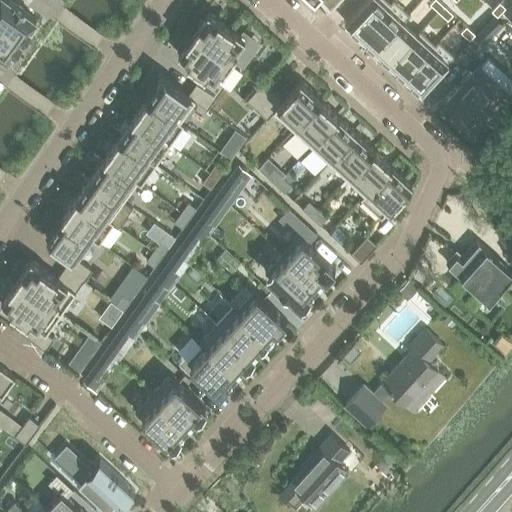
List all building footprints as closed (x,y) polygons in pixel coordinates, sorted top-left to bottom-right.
[(0,0),(0,22),(22,39),(24,36),(27,38),(38,23),(34,21),(36,18),(11,0),(0,0)] [(389,0),(362,0),(344,20),(347,22),(361,35),(392,0),(390,0),(390,1),(389,0)] [(396,0),(392,0),(361,35),(363,37),(376,48),(409,12),(396,0)] [(439,0),(431,0),(430,2),(439,10),(444,4),(439,0)] [(499,0),(491,9),(494,12),(497,14),(505,6),(499,0)] [(444,4),(439,10),(447,18),(453,12),(444,4)] [(245,38),(208,11),(193,32),(230,59),(245,38)] [(409,12),(376,48),(376,49),(378,51),(391,62),(421,29),(420,28),(417,32),(404,20),(410,13),(409,12)] [(0,53),(7,59),(22,39),(0,22),(0,53)] [(466,24),(460,30),(469,38),(475,32),(466,24)] [(421,29),(391,62),(391,63),(393,65),(393,64),(406,76),(439,39),(438,39),(435,42),(421,29)] [(215,79),(230,59),(193,32),(178,53),(204,72),(196,83),(215,97),(223,85),(215,79)] [(439,39),(406,76),(406,77),(408,78),(419,88),(419,89),(421,91),(455,54),(439,39)] [(479,133),(511,95),(511,94),(479,65),(445,103),(479,133)] [(215,97),(196,83),(188,93),(163,75),(147,96),(146,97),(180,120),(195,99),(208,107),(215,97)] [(294,128),(321,98),(320,97),(319,97),(301,80),(282,99),(273,90),(256,108),(267,118),(274,110),(294,128)] [(256,108),(273,90),(263,81),(249,96),(246,99),(254,106),(256,108)] [(180,120),(146,97),(133,116),(170,143),(184,123),(180,120)] [(311,145),(339,114),(321,98),(294,128),(311,145)] [(329,161),(357,131),(339,114),(311,145),(329,161)] [(170,143),(133,116),(119,135),(131,144),(156,162),(170,143)] [(347,177),(374,147),(357,131),(329,161),(347,177)] [(156,162),(131,144),(119,135),(105,155),(137,178),(136,180),(141,183),(156,162)] [(364,193),(392,163),(374,147),(347,177),(364,193)] [(137,178),(105,155),(91,174),(123,197),(136,180),(137,178)] [(217,161),(210,171),(218,177),(226,167),(217,161)] [(239,161),(223,183),(231,189),(246,168),(239,161)] [(381,216),(412,182),(393,165),(393,164),(392,163),(364,193),(366,195),(363,198),(373,208),(381,216)] [(274,168),(267,175),(276,184),(283,176),(274,168)] [(210,171),(203,181),(211,187),(218,177),(210,171)] [(91,174),(77,194),(109,217),(109,216),(113,219),(112,220),(119,225),(133,206),(122,198),(123,197),(91,174)] [(283,176),(276,184),(284,192),(291,184),(283,176)] [(113,219),(109,216),(109,217),(77,194),(62,214),(88,233),(90,234),(98,240),(112,220),(113,219)] [(188,200),(181,210),(190,216),(197,206),(191,202),(188,200)] [(211,200),(196,220),(203,227),(218,207),(211,200)] [(309,200),(302,208),(311,216),(318,208),(309,200)] [(318,208),(311,216),(320,224),(327,216),(318,208)] [(181,210),(174,220),(182,226),(190,216),(181,210)] [(74,255),(90,234),(88,233),(62,214),(61,216),(46,237),(70,254),(72,255),(64,266),(81,278),(82,279),(91,267),(74,255)] [(196,220),(181,242),(188,249),(203,227),(196,220)] [(299,233),(283,251),(318,284),(326,275),(326,276),(335,266),(326,257),(326,258),(299,233)] [(367,234),(351,252),(361,261),(377,244),(367,234)] [(160,239),(152,249),(161,255),(168,245),(160,239)] [(511,270),(483,245),(476,239),(468,249),(469,251),(464,257),(456,250),(446,261),(489,299),(502,285),(508,284),(511,279),(511,270)] [(152,249),(145,259),(154,265),(161,255),(152,249)] [(283,251),(265,270),(301,303),(318,284),(283,251)] [(81,278),(64,266),(57,277),(31,258),(16,280),(58,310),(81,278)] [(169,259),(161,270),(168,276),(176,266),(169,259)] [(457,277),(444,265),(437,273),(450,285),(457,277)] [(161,270),(153,281),(160,287),(168,276),(161,270)] [(408,300),(419,287),(409,279),(398,291),(408,300)] [(43,330),(58,310),(16,280),(1,301),(26,319),(19,330),(45,349),(53,338),(43,330)] [(237,306),(237,307),(269,337),(270,336),(277,328),(278,328),(286,319),(253,289),(237,306)] [(122,308),(129,298),(121,292),(114,302),(122,308)] [(141,298),(126,319),(133,326),(148,305),(141,298)] [(233,303),(217,321),(253,355),(254,354),(253,354),(261,346),(264,349),(273,339),(270,336),(269,337),(237,307),(237,306),(233,303)] [(118,347),(133,326),(126,319),(111,340),(118,347)] [(217,321),(200,340),(203,343),(204,342),(237,372),(245,363),(245,364),(253,355),(217,321)] [(439,370),(428,359),(442,343),(425,327),(409,344),(413,347),(383,380),(408,403),(409,402),(407,400),(424,383),(426,385),(439,370)] [(89,332),(66,364),(78,372),(100,340),(89,332)] [(203,343),(187,361),(220,391),(229,382),(228,381),(237,372),(204,342),(203,343)] [(106,364),(98,357),(83,378),(90,385),(106,364)] [(0,394),(2,395),(15,377),(0,365),(0,394)] [(205,407),(169,373),(151,392),(188,426),(196,416),(197,416),(205,407)] [(363,384),(345,404),(366,423),(385,403),(381,400),(372,392),(363,384)] [(188,426),(151,392),(135,410),(174,446),(183,437),(180,434),(188,426)] [(29,415),(15,434),(26,443),(40,424),(29,415)] [(348,469),(339,461),(349,449),(331,433),(307,459),(309,461),(291,481),(292,482),(282,493),(296,506),(306,495),(316,504),(348,469)] [(51,453),(50,454),(108,508),(111,505),(117,510),(124,502),(123,501),(135,489),(100,457),(92,466),(92,465),(91,466),(66,444),(55,456),(51,453)] [(84,511),(61,491),(47,507),(52,511),(84,511)] [(26,511),(14,501),(5,510),(7,511),(26,511)]
